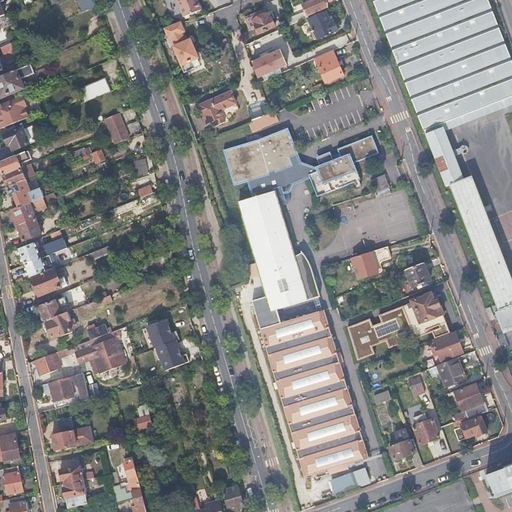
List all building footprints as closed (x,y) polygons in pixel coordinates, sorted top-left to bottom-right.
[(178,0),(185,16),(203,8),(200,0),(178,0)] [(324,0),(319,0),(303,7),(305,12),(287,20),(290,26),(308,18),(307,15),(327,7),(324,0)] [(372,0),(423,132),(442,124),(511,97),(511,65),(486,0),(372,0)] [(327,12),(310,19),(318,40),(339,32),(334,21),(331,22),(327,12)] [(270,14),(253,21),(259,34),(275,28),(270,14)] [(170,39),(172,39),(182,66),(180,66),(183,76),(194,72),(191,65),(200,62),(193,43),(186,46),(182,35),(185,34),(182,26),(167,31),(170,39)] [(11,45),(0,49),(3,55),(13,50),(11,45)] [(281,50),(251,62),(257,78),(287,65),(281,50)] [(332,51),(315,58),(325,83),(343,76),(336,59),(336,60),(332,51)] [(5,75),(0,77),(0,96),(23,88),(20,81),(35,75),(31,64),(22,68),(10,73),(5,75)] [(20,64),(19,64),(9,69),(10,73),(22,68),(20,64)] [(79,90),(84,104),(113,92),(107,79),(79,90)] [(236,104),(231,92),(199,106),(208,125),(214,122),(217,127),(225,123),(222,116),(218,114),(219,112),(236,104)] [(0,104),(0,129),(28,118),(24,108),(26,107),(22,96),(0,104)] [(511,106),(511,97),(442,124),(445,132),(511,106)] [(255,104),(257,109),(249,113),(252,121),(260,118),(260,117),(268,114),(263,101),(255,104)] [(126,123),(138,118),(133,107),(122,112),(126,123)] [(105,121),(115,145),(128,140),(118,115),(105,121)] [(130,136),(142,131),(138,120),(126,125),(130,136)] [(444,188),(449,186),(498,312),(493,314),(500,332),(511,327),(511,284),(471,178),(463,181),(445,132),(442,124),(423,132),(444,188)] [(23,129),(2,138),(7,147),(10,146),(11,150),(13,153),(30,146),(23,129)] [(254,142),(222,152),(234,187),(247,183),(274,175),(293,167),(289,159),(297,155),(286,129),(254,142)] [(320,167),(315,168),(317,172),(309,176),(310,180),(317,198),(360,181),(354,164),(379,155),(371,136),(337,150),(339,155),(332,158),(330,153),(316,158),(320,167)] [(0,154),(0,155),(3,162),(14,157),(11,150),(0,154)] [(103,150),(92,154),(96,164),(107,160),(103,150)] [(81,151),(71,155),(73,162),(84,157),(81,151)] [(32,164),(28,152),(14,157),(3,162),(0,163),(0,171),(2,176),(29,165),(32,164)] [(293,167),(274,175),(247,183),(252,199),(274,192),(281,215),(287,213),(284,205),(293,187),(310,180),(309,176),(301,163),(297,155),(289,159),(293,167)] [(130,164),(134,181),(145,177),(141,159),(130,164)] [(34,177),(29,165),(2,176),(7,188),(25,181),(34,177)] [(384,175),(372,180),(376,192),(388,187),(384,175)] [(10,200),(14,198),(18,208),(41,199),(43,198),(40,190),(30,194),(25,181),(7,188),(5,189),(10,200)] [(137,193),(140,200),(152,196),(149,188),(137,193)] [(54,191),(45,195),(48,202),(57,198),(54,191)] [(252,199),(239,203),(260,273),(262,273),(295,263),(293,254),(281,215),(274,192),(252,199)] [(18,208),(10,211),(17,228),(35,220),(32,213),(42,209),(45,208),(41,199),(18,208)] [(35,220),(17,228),(22,243),(41,236),(35,220)] [(61,231),(50,235),(52,241),(63,237),(61,231)] [(35,244),(18,251),(23,266),(41,259),(51,255),(58,252),(67,249),(64,241),(46,247),(47,250),(39,253),(35,244)] [(107,246),(93,250),(95,257),(109,253),(107,246)] [(387,248),(351,259),(358,281),(379,274),(375,264),(390,259),(387,248)] [(58,252),(51,255),(54,263),(61,260),(58,252)] [(295,263),(262,273),(269,296),(252,301),(304,478),(328,471),(329,475),(349,469),(347,465),(368,459),(324,311),(281,323),(277,309),(320,297),(312,270),(307,260),(302,252),(293,254),(295,263)] [(41,259),(23,266),(28,279),(47,272),(41,259)] [(423,263),(404,271),(411,288),(430,281),(423,263)] [(54,272),(32,280),(39,297),(66,287),(63,279),(58,282),(54,272)] [(426,296),(423,290),(401,299),(403,305),(426,296)] [(403,305),(402,306),(410,327),(443,314),(437,299),(433,301),(430,294),(426,296),(403,305)] [(113,303),(111,297),(78,309),(81,315),(113,303)] [(401,306),(398,300),(376,309),(378,315),(401,306)] [(56,302),(40,308),(45,322),(61,315),(56,302)] [(61,315),(45,322),(52,341),(61,337),(62,339),(72,335),(67,323),(72,321),(69,313),(61,315)] [(157,355),(163,369),(186,360),(183,352),(178,354),(173,339),(176,338),(173,329),(168,331),(164,320),(145,327),(154,349),(152,350),(155,356),(157,355)] [(430,332),(433,340),(450,333),(447,325),(430,332)] [(105,329),(105,327),(88,333),(91,340),(111,333),(109,328),(105,329)] [(455,334),(436,341),(443,359),(462,352),(455,334)] [(116,337),(114,338),(122,366),(126,364),(116,337)] [(114,338),(74,353),(78,365),(93,359),(99,374),(122,366),(114,338)] [(65,350),(34,361),(40,376),(61,368),(57,359),(67,355),(65,350)] [(454,358),(437,365),(445,387),(463,380),(454,358)] [(47,393),(50,391),(55,408),(89,400),(82,374),(40,386),(40,388),(42,390),(45,392),(47,393)] [(418,377),(406,381),(410,392),(421,388),(418,377)] [(475,385),(455,393),(458,402),(478,394),(475,385)] [(388,390),(373,396),(376,403),(391,398),(388,390)] [(458,402),(461,410),(481,402),(478,394),(458,402)] [(459,415),(461,421),(474,416),(485,412),(481,402),(461,410),(463,414),(459,415)] [(59,433),(52,435),(55,451),(93,444),(90,427),(73,430),(70,416),(56,419),(59,433)] [(152,426),(150,416),(134,420),(137,430),(152,426)] [(451,425),(447,427),(449,432),(446,433),(450,444),(473,435),(473,437),(487,432),(481,416),(475,418),(474,416),(461,421),(451,425)] [(448,417),(439,421),(442,429),(447,427),(451,425),(448,417)] [(432,420),(412,427),(419,446),(438,439),(432,420)] [(399,445),(388,449),(393,463),(410,457),(415,469),(422,467),(408,428),(395,433),(399,445)] [(0,453),(3,453),(5,464),(20,461),(15,435),(0,437),(0,453)] [(124,480),(109,483),(112,493),(124,490),(131,489),(132,491),(141,489),(133,460),(123,462),(128,481),(124,481),(124,480)] [(231,464),(225,466),(228,474),(233,472),(231,464)] [(79,466),(59,471),(62,481),(65,481),(66,484),(82,481),(92,479),(91,473),(81,475),(79,466)] [(0,477),(3,477),(7,496),(23,493),(18,467),(0,471),(0,477)] [(511,467),(485,477),(493,499),(497,498),(511,492),(511,467)] [(331,482),(337,498),(372,484),(366,468),(331,482)] [(66,488),(63,489),(68,509),(88,505),(82,481),(66,484),(66,488)] [(192,483),(185,485),(192,511),(195,511),(200,511),(192,483)] [(237,486),(223,490),(228,511),(244,507),(237,486)] [(135,507),(133,507),(134,511),(147,511),(141,489),(132,491),(135,507)] [(124,490),(112,493),(113,499),(126,496),(124,490)] [(9,505),(10,511),(26,511),(24,498),(10,501),(11,505),(9,505)] [(206,511),(203,511),(222,511),(219,501),(205,506),(206,511)]
